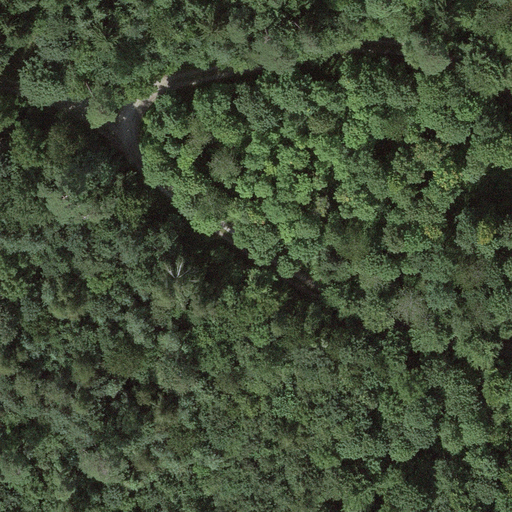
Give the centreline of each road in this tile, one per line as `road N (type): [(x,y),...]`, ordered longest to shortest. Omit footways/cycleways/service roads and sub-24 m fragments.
road 1 (track): [(511,345),(385,323),(289,277),(73,110),(0,82)]
road 2 (track): [(138,160),(132,118),(144,99),(165,86),(298,55),(413,46),(476,65),(511,92)]
road 3 (track): [(33,93),(107,98),(165,86)]
